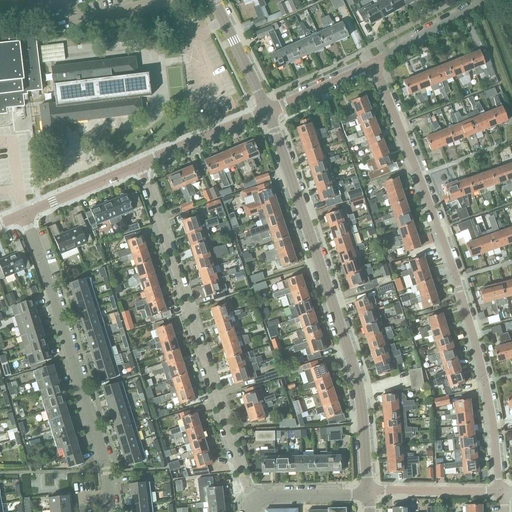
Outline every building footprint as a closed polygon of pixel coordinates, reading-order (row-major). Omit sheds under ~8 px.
[(256,0),(259,6),(264,17),(265,16),(262,8),(265,7),(262,0),(256,0)] [(290,14),(298,10),(294,0),(290,0),(285,2),(290,14)] [(329,0),(334,11),(345,6),(341,0),(329,0)] [(385,0),(379,3),(377,0),(370,0),(374,6),(380,19),(392,13),(385,0)] [(385,0),(392,13),(404,7),(400,0),(385,0)] [(282,18),(290,14),(285,2),(277,6),(282,18)] [(380,19),(374,6),(369,9),(368,8),(367,8),(363,10),(363,11),(363,12),(370,25),(380,19)] [(332,23),(328,16),(324,18),(327,26),(329,29),(335,43),(348,38),(344,31),(347,30),(344,23),(334,27),(332,23)] [(255,29),(266,24),(263,18),(253,23),(255,29)] [(307,31),(302,24),(301,22),(297,24),(298,26),(300,29),(311,54),(323,48),(317,35),(311,37),(308,31),(307,31)] [(274,32),(279,30),(276,24),(271,26),(274,32)] [(173,33),(179,30),(176,25),(170,28),(173,33)] [(282,50),(274,32),(271,26),(255,33),(258,40),(268,35),(276,53),(270,56),(276,69),(288,64),(282,50)] [(317,35),(323,48),(335,43),(329,29),(327,26),(322,27),(324,31),(317,35)] [(130,29),(106,32),(107,44),(132,41),(130,29)] [(42,91),(35,32),(16,34),(16,33),(0,35),(0,115),(8,115),(7,109),(25,107),(23,96),(28,96),(27,93),(42,91)] [(294,45),(300,59),(311,54),(305,40),(301,42),(294,45)] [(63,44),(40,47),(42,63),(65,60),(63,44)] [(295,63),(300,61),(299,59),(300,59),(294,45),(282,50),(288,64),(294,61),(295,63)] [(479,52),(468,56),(473,70),(484,65),(480,54),(479,52)] [(486,52),(480,54),(484,65),(486,68),(491,67),(491,66),(492,66),(487,52),(486,52)] [(468,56),(457,60),(463,74),(473,70),(468,56)] [(55,104),(40,105),(44,139),(60,137),(58,124),(104,119),(142,113),(140,98),(150,97),(147,73),(137,74),(135,58),(83,65),(63,67),(51,69),(53,83),(55,104)] [(457,60),(447,65),(452,78),(463,74),(457,60)] [(447,65),(436,69),(445,93),(446,95),(450,94),(449,91),(447,84),(446,81),(452,78),(447,65)] [(494,76),(491,67),(486,68),(481,71),(485,78),(489,76),(489,78),(494,76)] [(436,69),(424,74),(430,87),(432,92),(433,92),(433,93),(438,90),(443,98),(447,97),(446,95),(445,93),(436,69)] [(424,74),(414,78),(419,91),(420,94),(423,102),(427,100),(425,93),(424,89),(430,87),(424,74)] [(405,88),(401,90),(404,97),(408,96),(413,94),(414,93),(419,91),(414,78),(408,80),(403,82),(405,88)] [(485,100),(496,95),(494,89),(483,94),(485,100)] [(355,113),(356,114),(370,108),(369,107),(365,96),(351,102),(355,113)] [(473,113),(466,115),(467,116),(474,135),(485,130),(475,106),(472,97),(467,99),(472,108),(473,113)] [(497,110),(491,112),(497,126),(507,122),(497,98),(494,99),(495,106),(497,110)] [(479,104),(475,106),(485,130),(497,126),(491,112),(485,115),(479,104)] [(342,126),(358,119),(360,124),(360,125),(374,120),(374,118),(370,108),(356,114),(352,115),(345,118),(340,120),(342,126)] [(458,113),(454,114),(456,121),(458,126),(463,139),(474,135),(467,116),(461,118),(458,113)] [(333,130),(339,128),(335,115),(329,117),(333,130)] [(302,127),(297,128),(301,141),(326,132),(325,129),(318,130),(314,131),(310,118),(301,122),(302,127)] [(346,138),(348,143),(354,141),(379,131),(378,129),(374,120),(360,125),(355,127),(357,133),(346,138)] [(436,122),(432,123),(442,148),(453,143),(448,130),(441,132),(440,128),(436,122)] [(431,136),(425,139),(430,152),(442,148),(432,123),(428,125),(430,132),(431,136)] [(458,126),(448,130),(453,143),(463,139),(458,126)] [(340,131),(335,133),(338,142),(344,140),(340,131)] [(369,147),(383,142),(383,141),(379,131),(354,141),(355,145),(362,143),(367,141),(369,147)] [(326,132),(301,141),(305,153),(319,148),(317,141),(321,139),(327,136),(326,132)] [(252,141),(241,146),(251,172),(255,170),(251,158),(258,155),(252,141)] [(369,147),(372,154),(374,159),(388,153),(387,152),(383,142),(369,147)] [(241,146),(228,151),(234,165),(236,169),(236,170),(243,167),(246,173),(251,172),(241,146)] [(319,148),(305,153),(309,165),(334,156),(333,153),(325,154),(322,155),(319,148)] [(228,152),(216,156),(222,170),(228,185),(229,186),(233,184),(231,180),(229,172),(227,168),(234,165),(228,151),(228,152)] [(392,163),(388,153),(374,159),(370,160),(366,162),(368,168),(371,167),(373,171),(367,173),(370,181),(390,173),(388,167),(392,165),(392,163)] [(216,156),(204,162),(209,175),(216,172),(217,172),(224,188),(229,186),(228,185),(222,170),(216,156)] [(334,156),(309,165),(311,171),(310,172),(311,176),(313,176),(313,178),(332,172),(329,164),(335,161),(334,156)] [(509,193),(511,191),(511,188),(511,184),(510,181),(511,179),(511,165),(511,164),(500,168),(505,182),(506,185),(509,193)] [(191,167),(178,172),(189,197),(194,195),(195,195),(190,183),(196,181),(191,167)] [(505,182),(500,168),(489,172),(494,186),(500,184),(505,182)] [(178,172),(166,177),(172,191),(180,188),(186,203),(186,204),(180,206),(182,212),(193,208),(194,208),(190,198),(189,197),(178,172)] [(332,172),(313,178),(317,190),(342,181),(345,180),(344,177),(334,178),(332,172)] [(483,190),(494,186),(489,172),(478,176),(483,190)] [(256,185),(269,180),(266,174),(254,179),(256,185)] [(484,194),(483,190),(478,176),(468,180),(473,194),(478,192),(483,202),(487,201),(484,194)] [(383,183),(387,195),(401,190),(397,178),(383,183)] [(461,197),(473,194),(468,180),(456,184),(461,197)] [(342,181),(317,190),(321,201),(341,195),(338,188),(344,185),(342,181)] [(462,201),(461,197),(456,184),(445,188),(448,195),(443,197),(445,203),(456,199),(461,210),(465,208),(462,201)] [(242,207),(244,212),(244,211),(274,201),(270,189),(264,190),(262,185),(241,192),(240,192),(242,197),(245,196),(245,198),(251,195),(251,196),(254,203),(243,206),(242,207)] [(212,201),(219,198),(215,188),(208,191),(212,201)] [(360,188),(347,192),(350,200),(363,196),(360,188)] [(401,190),(387,195),(388,199),(391,206),(405,201),(401,190)] [(205,204),(212,201),(208,191),(201,194),(205,204)] [(490,192),(484,194),(487,201),(489,206),(494,205),(492,199),(491,199),(490,192)] [(119,198),(114,200),(120,216),(141,207),(136,193),(126,197),(126,195),(124,196),(124,195),(123,195),(122,195),(122,194),(121,195),(120,195),(119,196),(119,197),(119,198)] [(363,196),(350,200),(352,207),(365,203),(363,198),(363,196)] [(103,205),(102,205),(108,221),(109,221),(110,225),(122,221),(122,220),(120,216),(114,200),(108,203),(108,202),(107,202),(107,201),(106,201),(105,201),(104,201),(104,202),(103,202),(103,203),(103,204),(103,205)] [(207,212),(220,207),(218,201),(205,206),(207,212)] [(274,202),(274,201),(244,211),(244,212),(245,216),(246,216),(257,213),(257,214),(260,220),(278,214),(278,213),(274,202)] [(405,201),(391,206),(393,212),(395,218),(409,213),(408,212),(405,201)] [(90,212),(85,214),(92,231),(98,229),(96,225),(108,221),(102,205),(96,207),(95,206),(94,206),(93,206),(92,206),(92,207),(91,207),(91,208),(91,209),(91,210),(90,210),(90,212)] [(340,210),(325,215),(329,227),(354,219),(353,215),(348,216),(345,209),(340,210)] [(383,221),(384,226),(385,226),(396,223),(398,228),(398,229),(412,225),(409,213),(395,218),(392,219),(383,221)] [(69,231),(68,231),(75,247),(75,248),(92,241),(90,237),(80,214),(74,216),(79,227),(69,231)] [(245,238),(251,237),(256,235),(282,226),(278,215),(278,214),(260,220),(260,221),(262,226),(261,226),(249,231),(250,233),(246,235),(245,237),(245,238)] [(383,221),(392,219),(389,214),(376,220),(377,223),(383,221)] [(201,216),(182,222),(186,235),(205,228),(217,225),(215,219),(203,223),(203,222),(201,216)] [(499,233),(498,230),(495,222),(493,216),(488,218),(492,229),(491,230),(485,232),(486,233),(488,237),(492,250),(503,247),(499,233)] [(354,219),(329,227),(333,240),(353,233),(351,226),(356,223),(354,219)] [(481,254),(472,228),(469,220),(465,222),(457,225),(460,232),(467,230),(470,239),(472,243),(465,245),(470,258),(481,254)] [(126,233),(138,229),(137,223),(124,227),(126,233)] [(54,224),(49,227),(60,254),(75,248),(75,247),(68,231),(59,235),(59,234),(54,224)] [(412,225),(398,229),(402,240),(402,241),(416,236),(412,225)] [(271,237),(273,243),(287,239),(282,226),(256,235),(251,237),(252,242),(260,241),(271,237)] [(492,250),(488,237),(482,239),(477,226),(472,228),(481,254),(492,250)] [(205,228),(186,235),(189,247),(209,241),(205,228)] [(499,233),(503,247),(511,243),(511,236),(510,230),(504,232),(499,233)] [(128,248),(116,252),(118,258),(126,256),(130,254),(145,250),(141,237),(136,238),(134,233),(123,236),(125,242),(126,242),(128,248)] [(353,233),(333,240),(337,252),(357,246),(353,233)] [(420,247),(416,236),(402,241),(405,251),(406,252),(420,248),(420,247)] [(0,278),(30,266),(19,238),(13,241),(18,252),(0,259),(0,278)] [(266,259),(291,251),(287,239),(273,243),(275,249),(263,253),(266,259)] [(209,241),(189,247),(194,259),(225,250),(224,246),(211,248),(209,241)] [(357,246),(337,252),(341,265),(356,260),(353,253),(357,251),(365,248),(363,244),(357,246)] [(145,250),(130,254),(134,267),(149,262),(145,250)] [(225,250),(194,259),(198,272),(212,267),(210,261),(227,256),(227,253),(225,250)] [(295,263),(291,251),(266,259),(267,263),(274,262),(276,269),(295,263)] [(248,252),(241,254),(241,255),(244,264),(251,261),(249,255),(248,252)] [(413,273),(413,274),(427,269),(423,257),(409,262),(413,273)] [(356,260),(341,265),(342,266),(345,277),(360,272),(358,268),(356,261),(356,260)] [(137,274),(125,279),(127,284),(135,281),(138,279),(153,275),(149,262),(134,267),(137,274)] [(198,272),(198,273),(202,285),(202,284),(216,280),(219,279),(228,276),(235,274),(234,270),(226,272),(226,273),(220,274),(219,273),(214,275),(212,268),(212,267),(198,272)] [(363,271),(360,272),(363,283),(364,284),(364,285),(369,283),(367,276),(373,273),(371,269),(371,268),(364,271),(363,271)] [(413,274),(410,275),(409,275),(413,286),(417,285),(431,281),(427,269),(413,274)] [(360,272),(345,277),(349,289),(364,285),(364,284),(363,283),(360,272)] [(251,284),(264,280),(262,273),(249,277),(251,284)] [(153,275),(138,279),(142,291),(157,286),(153,275)] [(378,287),(392,282),(390,275),(376,280),(378,287)] [(272,293),(271,295),(273,300),(285,295),(304,289),(300,276),(280,283),(283,290),(272,293)] [(91,287),(88,277),(84,279),(83,279),(68,283),(71,293),(91,287)] [(202,284),(202,285),(205,297),(211,295),(213,301),(224,297),(222,291),(220,292),(218,286),(218,285),(222,283),(220,279),(219,279),(216,280),(202,284)] [(409,300),(434,292),(431,281),(417,285),(413,286),(410,287),(412,294),(408,296),(409,300)] [(511,281),(503,284),(507,299),(511,297),(511,281)] [(266,282),(253,286),(255,292),(267,288),(268,288),(266,282)] [(379,298),(395,293),(393,284),(377,289),(379,298)] [(508,304),(507,299),(503,284),(492,287),(497,307),(502,306),(508,304)] [(34,295),(40,292),(37,286),(32,289),(34,295)] [(157,286),(142,291),(146,304),(161,299),(157,286)] [(75,303),(94,297),(91,287),(71,293),(75,303)] [(497,307),(492,287),(480,290),(484,304),(491,303),(492,308),(494,313),(495,317),(499,316),(498,312),(497,307)] [(304,289),(285,295),(289,307),(308,300),(304,289)] [(438,304),(434,292),(409,300),(403,302),(402,303),(404,308),(410,306),(411,306),(410,305),(417,303),(422,302),(424,308),(424,309),(438,304)] [(7,297),(10,303),(16,300),(14,294),(7,297)] [(373,296),(354,302),(358,314),(358,316),(377,309),(384,307),(382,303),(376,304),(375,303),(373,296)] [(78,313),(98,307),(94,297),(75,303),(78,313)] [(142,305),(135,308),(136,312),(144,310),(147,318),(149,318),(150,323),(162,320),(159,313),(165,311),(161,299),(146,304),(142,305)] [(292,315),(285,317),(286,321),(287,322),(294,319),(298,318),(312,313),(308,300),(289,307),(291,314),(292,315)] [(12,307),(15,317),(31,312),(32,312),(35,310),(32,301),(12,307)] [(396,316),(403,314),(399,303),(399,302),(393,304),(396,316)] [(224,306),(210,310),(214,323),(243,314),(242,313),(241,310),(240,310),(232,312),(227,313),(224,306)] [(81,324),(101,317),(98,307),(78,313),(81,324)] [(267,308),(260,310),(262,316),(269,313),(267,308)] [(377,309),(358,316),(361,326),(362,328),(376,323),(381,321),(377,309)] [(31,312),(15,317),(18,327),(31,322),(32,322),(38,320),(35,310),(32,312),(31,312)] [(243,314),(214,323),(218,335),(232,331),(230,323),(234,322),(246,316),(244,313),(243,314)] [(287,322),(288,326),(295,324),(297,324),(300,323),(302,330),(316,325),(312,313),(298,318),(294,319),(287,322)] [(419,330),(421,335),(445,326),(445,325),(441,314),(432,317),(428,318),(430,325),(426,326),(426,327),(419,330)] [(491,325),(500,322),(499,316),(495,317),(489,319),(491,325)] [(84,333),(104,327),(101,317),(81,324),(84,333)] [(31,322),(18,327),(21,337),(31,333),(32,333),(42,330),(38,320),(32,322),(31,322)] [(153,339),(147,342),(148,346),(173,338),(173,337),(169,324),(164,326),(163,321),(152,325),(154,331),(155,330),(157,337),(157,338),(153,339)] [(376,323),(362,328),(366,339),(391,331),(390,327),(383,329),(379,330),(378,329),(376,323)] [(300,338),(292,342),(293,346),(294,346),(295,345),(320,337),(316,325),(302,330),(304,337),(300,338)] [(433,335),(435,342),(449,337),(445,325),(445,326),(421,335),(422,338),(429,337),(433,335)] [(508,333),(505,325),(491,328),(493,335),(502,332),(503,334),(508,333)] [(275,326),(267,329),(270,338),(278,336),(275,326)] [(87,343),(107,337),(104,327),(84,333),(87,343)] [(19,344),(20,347),(32,343),(44,339),(42,330),(32,333),(31,333),(21,337),(23,342),(19,344)] [(391,331),(366,339),(366,340),(369,351),(370,351),(370,352),(384,347),(382,341),(393,337),(393,335),(395,334),(394,330),(391,331)] [(232,331),(218,335),(222,348),(247,339),(246,335),(238,337),(235,338),(232,331)] [(499,363),(510,360),(504,335),(500,336),(501,343),(502,347),(495,349),(496,350),(497,356),(499,363)] [(90,353),(110,347),(107,337),(87,343),(90,353)] [(293,346),(292,346),(294,352),(304,349),(308,361),(320,357),(318,352),(324,350),(320,337),(295,345),(294,346),(293,346)] [(436,355),(439,354),(453,349),(449,337),(435,342),(437,349),(433,350),(426,353),(428,357),(436,355)] [(173,338),(148,346),(149,350),(156,349),(157,350),(161,349),(163,354),(177,350),(173,338)] [(25,349),(27,356),(31,355),(32,354),(48,349),(44,339),(32,343),(20,347),(21,351),(25,349)] [(247,339),(222,348),(226,360),(240,355),(238,348),(241,346),(248,343),(247,339)] [(384,347),(370,352),(374,364),(388,360),(392,358),(399,356),(400,356),(399,351),(396,351),(393,344),(384,347)] [(93,363),(113,356),(110,347),(90,353),(93,363)] [(31,355),(27,356),(30,366),(31,369),(32,369),(46,364),(45,362),(51,360),(48,349),(32,354),(31,355)] [(139,349),(133,351),(135,359),(141,357),(139,349)] [(453,349),(439,354),(442,365),(457,360),(453,349)] [(160,364),(144,369),(146,374),(152,372),(155,371),(159,369),(162,368),(167,367),(181,362),(177,350),(163,354),(165,361),(160,362),(160,364)] [(240,355),(226,360),(230,373),(255,364),(261,362),(259,357),(254,359),(253,358),(249,359),(247,353),(240,355)] [(96,373),(116,366),(113,356),(93,363),(96,373)] [(388,360),(374,364),(378,377),(393,372),(397,370),(395,364),(401,362),(399,356),(392,358),(388,360)] [(446,376),(460,371),(457,360),(442,365),(445,371),(441,372),(434,376),(435,380),(443,377),(446,376)] [(316,361),(302,366),(308,384),(327,377),(323,365),(318,366),(316,361)] [(5,377),(11,375),(7,362),(1,364),(5,377)] [(167,367),(162,368),(166,381),(171,379),(185,375),(181,362),(167,367)] [(255,364),(230,373),(234,385),(248,381),(253,379),(255,378),(253,371),(257,370),(255,364)] [(33,371),(36,381),(55,375),(52,365),(33,371)] [(408,371),(409,377),(422,375),(421,369),(420,369),(419,365),(412,366),(413,370),(408,371)] [(99,382),(114,377),(119,376),(116,366),(96,373),(99,382)] [(443,377),(435,380),(429,382),(430,386),(437,384),(444,383),(446,389),(450,388),(464,383),(460,371),(446,376),(443,377)] [(36,381),(39,391),(59,385),(55,375),(36,381)] [(172,387),(168,388),(169,389),(170,393),(171,393),(180,390),(183,389),(189,387),(185,375),(171,379),(173,387),(172,387)] [(410,383),(423,381),(422,375),(409,377),(410,383)] [(255,378),(253,379),(255,385),(265,382),(264,376),(255,378)] [(308,384),(301,386),(302,390),(315,388),(317,394),(331,389),(327,377),(308,384)] [(411,390),(424,388),(423,381),(410,383),(411,390)] [(124,391),(121,382),(116,383),(101,388),(104,397),(124,391)] [(39,391),(42,401),(62,395),(59,385),(39,391)] [(246,396),(241,397),(245,410),(271,402),(274,401),(273,396),(262,399),(260,392),(258,386),(244,390),(246,396)] [(150,400),(148,401),(149,404),(150,406),(166,401),(165,401),(172,398),(175,406),(193,400),(189,387),(183,389),(180,390),(171,393),(170,393),(156,398),(152,399),(152,400),(150,400)] [(331,390),(311,397),(315,408),(316,409),(335,402),(331,390)] [(107,407),(127,401),(124,391),(104,397),(107,407)] [(397,394),(381,396),(382,409),(411,407),(414,407),(413,401),(406,402),(405,397),(401,394),(397,394)] [(62,395),(42,401),(45,411),(65,405),(62,395)] [(436,408),(450,405),(448,396),(444,397),(433,400),(436,408)] [(110,417),(130,411),(127,401),(107,407),(110,417)] [(444,412),(436,413),(437,417),(444,416),(470,413),(469,401),(454,402),(455,409),(444,412)] [(271,402),(245,410),(245,411),(249,423),(257,420),(257,422),(264,420),(263,419),(263,418),(264,418),(261,411),(265,410),(272,406),(271,402)] [(316,409),(315,409),(317,415),(323,413),(324,413),(328,424),(328,425),(338,424),(335,417),(340,416),(339,414),(335,402),(316,409)] [(45,411),(48,421),(68,415),(65,405),(45,411)] [(411,407),(382,409),(383,421),(383,422),(406,420),(405,412),(412,411),(417,410),(416,406),(414,407),(411,407)] [(113,427),(133,421),(130,411),(110,417),(113,427)] [(179,427),(169,431),(170,436),(173,435),(199,427),(195,414),(189,416),(188,411),(176,415),(177,418),(181,420),(183,426),(179,427)] [(470,413),(444,416),(445,420),(452,420),(456,420),(457,426),(472,425),(470,413)] [(48,421),(51,431),(71,425),(68,415),(48,421)] [(279,429),(296,429),(294,420),(279,421),(279,429)] [(406,420),(383,422),(384,435),(415,432),(417,432),(417,429),(411,428),(406,428),(406,420)] [(116,437),(136,431),(133,421),(113,427),(116,437)] [(51,431),(54,441),(74,435),(71,425),(51,431)] [(472,425),(457,426),(459,438),(473,436),(472,425)] [(199,427),(173,435),(174,439),(182,438),(184,446),(189,444),(203,440),(199,427)] [(341,427),(325,428),(326,435),(342,434),(341,427)] [(119,447),(139,440),(136,431),(116,437),(119,447)] [(274,432),(254,433),(255,442),(274,441),(274,439),(274,435),(274,432)] [(415,432),(384,435),(385,447),(401,445),(400,439),(404,439),(412,437),(416,437),(415,432)] [(57,450),(62,449),(77,444),(74,435),(54,441),(57,450)] [(452,439),(453,451),(460,451),(475,449),(474,448),(473,436),(459,438),(455,439),(452,439)] [(123,457),(142,450),(139,440),(119,447),(123,457)] [(188,453),(180,456),(181,460),(207,452),(203,440),(189,444),(191,452),(188,453)] [(62,449),(65,459),(80,455),(77,444),(62,449)] [(401,445),(385,447),(386,461),(413,458),(413,454),(405,454),(401,454),(401,445)] [(450,460),(449,460),(450,465),(476,462),(476,461),(474,448),(475,449),(460,451),(460,452),(461,457),(457,458),(450,460)] [(126,467),(141,462),(145,460),(142,450),(123,457),(126,467)] [(274,451),(259,451),(259,459),(261,459),(261,474),(274,473),(274,458),(274,451)] [(181,460),(177,461),(178,465),(183,464),(190,463),(192,470),(211,464),(207,452),(181,460)] [(320,457),(313,457),(314,473),(326,472),(326,457),(326,452),(320,452),(320,457)] [(83,464),(80,455),(65,459),(68,469),(83,464)] [(313,457),(300,458),(301,473),(314,473),(313,457)] [(338,457),(326,457),(326,472),(339,472),(344,472),(344,457),(343,457),(338,457)] [(287,458),(274,458),(274,473),(288,473),(287,458)] [(300,458),(287,458),(288,473),(301,473),(300,458)] [(413,458),(386,461),(387,474),(403,472),(403,480),(411,480),(410,466),(418,465),(418,464),(417,458),(413,458)] [(39,459),(34,461),(36,469),(42,468),(39,459)] [(436,466),(435,466),(436,479),(444,479),(443,471),(462,468),(462,474),(477,472),(476,462),(450,465),(440,465),(436,466)] [(149,492),(148,482),(143,483),(128,485),(129,495),(149,492)] [(195,503),(223,500),(221,489),(206,490),(207,497),(202,498),(194,499),(195,503)] [(130,505),(151,503),(149,492),(129,495),(130,505)] [(49,509),(69,507),(67,496),(48,498),(49,509)] [(224,511),(223,500),(195,503),(195,508),(203,508),(208,507),(208,511),(224,511)] [(130,511),(151,511),(151,503),(130,505),(130,511)]
